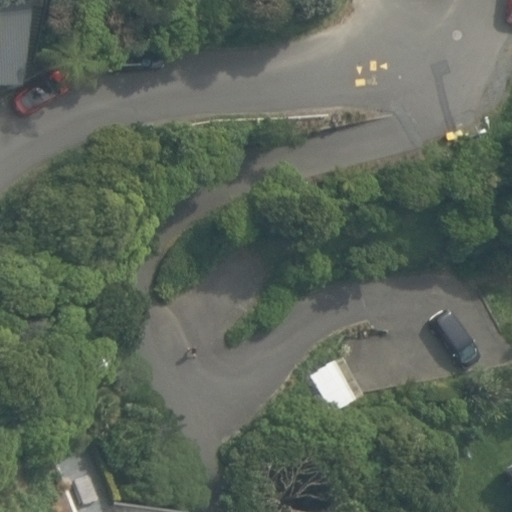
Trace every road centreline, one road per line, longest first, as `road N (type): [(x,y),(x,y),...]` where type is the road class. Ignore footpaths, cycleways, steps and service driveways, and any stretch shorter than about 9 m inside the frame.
road 1 (residential): [(207,511),(203,464),(149,310),(152,260),(172,219),(425,118),(447,58)]
road 2 (residential): [(447,58),(290,68),(116,100),(28,135),(0,159)]
